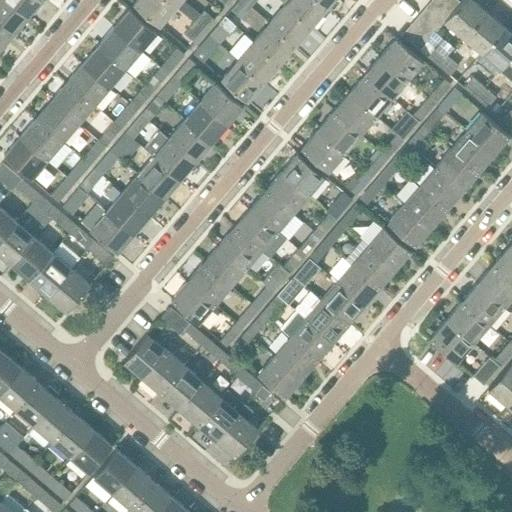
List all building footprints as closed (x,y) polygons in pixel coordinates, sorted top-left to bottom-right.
[(28,16),(9,0),(0,0),(0,23),(12,34),(28,16)] [(9,0),(28,16),(41,0),(9,0)] [(136,0),(133,3),(159,25),(175,7),(167,0),(136,0)] [(241,18),(250,7),(241,0),(238,0),(231,9),(241,18)] [(278,0),(284,5),(310,27),(327,7),(319,0),(278,0)] [(439,0),(431,0),(427,5),(444,20),(445,19),(452,11),(439,0)] [(439,0),(452,11),(460,1),(458,0),(439,0)] [(460,0),(460,1),(452,11),(445,19),(464,35),(485,10),(473,0),(460,0)] [(284,5),(269,23),(294,45),(310,27),(284,5)] [(444,20),(427,5),(418,15),(436,30),(444,20)] [(114,27),(141,50),(157,31),(130,8),(114,27)] [(204,10),(193,22),(204,31),(214,19),(204,10)] [(485,10),(464,35),(483,52),(505,27),(485,10)] [(418,15),(410,25),(428,40),(436,30),(418,15)] [(195,42),(204,31),(193,22),(184,33),(195,42)] [(0,23),(0,48),(12,34),(0,23)] [(219,23),(208,35),(219,44),(229,32),(219,23)] [(294,45),(269,23),(253,41),(279,63),(294,45)] [(402,34),(420,49),(428,40),(410,25),(402,34)] [(114,27),(98,45),(125,68),(134,76),(150,58),(141,50),(114,27)] [(511,33),(505,27),(483,52),(501,68),(511,55),(511,33)] [(210,55),(219,44),(208,35),(199,46),(210,55)] [(380,56),(406,79),(423,60),(396,37),(380,56)] [(253,41),(237,60),(263,82),(279,63),(253,41)] [(82,63),(109,86),(125,68),(98,45),(82,63)] [(427,55),(438,65),(447,55),(436,45),(427,55)] [(177,48),(160,67),(168,73),(184,54),(177,48)] [(459,65),(447,55),(438,65),(450,75),(459,65)] [(511,55),(501,68),(511,77),(511,55)] [(364,74),(391,97),(406,79),(380,56),(364,74)] [(173,77),(180,84),(196,65),(189,58),(173,77)] [(263,82),(237,60),(221,79),(247,101),(263,82)] [(67,81),(94,104),(109,86),(82,63),(67,81)] [(168,73),(160,67),(145,85),(152,91),(168,73)] [(348,92),(375,115),(391,97),(364,74),(348,92)] [(165,102),(180,84),(173,77),(157,95),(165,102)] [(464,87),(476,97),(485,87),(473,77),(464,87)] [(444,78),(428,97),(434,102),(450,83),(444,78)] [(51,99),(78,123),(94,104),(67,81),(51,99)] [(216,82),(200,101),(227,124),(243,105),(216,82)] [(137,110),(152,91),(145,85),(129,103),(137,110)] [(496,96),(485,87),(476,97),(487,107),(496,96)] [(439,107),(446,112),(462,93),(456,88),(439,107)] [(360,133),(375,115),(348,92),(333,110),(360,133)] [(157,95),(141,114),(149,120),(165,102),(157,95)] [(434,102),(428,97),(412,115),(418,120),(434,102)] [(62,141),(78,123),(51,99),(36,118),(62,141)] [(211,142),(227,124),(200,101),(184,119),(211,142)] [(121,128),(137,110),(129,103),(114,121),(121,128)] [(424,125),(430,130),(446,112),(439,107),(424,125)] [(511,128),(511,110),(511,109),(502,119),(511,128)] [(344,151),(360,133),(333,110),(317,128),(344,151)] [(418,120),(412,115),(406,110),(391,128),(397,133),(403,139),(418,120)] [(483,111),(467,130),(494,153),(510,134),(483,111)] [(133,138),(149,120),(141,114),(126,132),(133,138)] [(47,159),(62,141),(36,118),(20,136),(47,159)] [(184,119),(169,137),(196,160),(211,142),(184,119)] [(106,146),(121,128),(114,121),(98,140),(106,146)] [(408,143),(414,148),(430,130),(424,125),(408,143)] [(328,170),(344,151),(317,128),(301,147),(328,170)] [(160,129),(144,147),(153,155),(180,178),(196,160),(169,137),(160,129)] [(478,171),(494,153),(467,130),(451,148),(478,171)] [(126,132),(110,150),(118,157),(133,138),(126,132)] [(403,139),(397,133),(381,152),(387,157),(403,139)] [(31,178),(47,159),(20,136),(4,155),(31,178)] [(106,146),(98,140),(82,158),(90,164),(106,146)] [(393,161),(399,167),(414,148),(408,143),(393,161)] [(462,190),(478,171),(451,148),(436,167),(462,190)] [(95,168),(102,175),(118,157),(110,150),(95,168)] [(297,152),(281,171),(308,194),(324,175),(297,152)] [(153,155),(137,173),(164,197),(180,178),(153,155)] [(74,183),(90,164),(82,158),(67,176),(74,183)] [(374,160),(365,170),(372,175),(380,165),(374,160)] [(3,161),(0,164),(0,178),(12,189),(15,186),(22,177),(3,161)] [(377,180),(383,185),(399,167),(393,161),(377,180)] [(436,167),(420,185),(447,208),(462,190),(436,167)] [(95,168),(79,187),(87,193),(102,175),(95,168)] [(354,176),(346,186),(349,189),(355,194),(372,175),(365,170),(357,180),(354,176)] [(292,212),(308,194),(281,171),(265,189),(292,212)] [(149,215),(164,197),(137,173),(122,192),(149,215)] [(58,201),(74,183),(67,176),(51,195),(58,201)] [(22,177),(15,186),(33,201),(40,193),(22,177)] [(367,204),(383,185),(377,180),(361,198),(367,204)] [(431,226),(447,208),(420,185),(404,203),(431,226)] [(63,205),(70,212),(87,193),(79,187),(63,205)] [(265,189),(250,207),(285,237),(287,239),(303,221),(292,212),(265,189)] [(122,192),(106,210),(133,233),(149,215),(122,192)] [(51,217),(58,209),(40,193),(33,201),(51,217)] [(352,198),(345,193),(329,212),(335,217),(352,198)] [(357,203),(341,222),(347,227),(363,208),(357,203)] [(415,245),(431,226),(404,203),(388,222),(415,245)] [(0,206),(0,239),(16,221),(0,206)] [(261,248),(269,256),(285,237),(250,207),(234,225),(261,248)] [(69,233),(76,224),(58,209),(51,217),(69,233)] [(117,252),(133,233),(106,210),(90,229),(117,252)] [(335,217),(329,212),(314,230),(320,235),(335,217)] [(0,253),(11,263),(34,236),(16,221),(0,239),(0,253)] [(325,240),(331,245),(347,227),(341,222),(325,240)] [(69,233),(87,248),(95,240),(76,224),(69,233)] [(234,225),(218,244),(245,267),(261,248),(234,225)] [(384,226),(368,245),(395,268),(411,250),(384,226)] [(314,230),(298,249),(304,254),(320,235),(314,230)] [(53,252),(34,236),(11,263),(29,279),(53,252)] [(87,248),(106,264),(113,256),(95,240),(87,248)] [(315,263),(331,245),(325,240),(309,258),(315,263)] [(53,252),(29,279),(48,295),(71,268),(80,257),(62,241),(53,252)] [(203,262),(230,285),(245,267),(218,244),(203,262)] [(352,264),(379,287),(395,268),(368,245),(352,264)] [(492,264),(511,280),(511,249),(508,246),(492,264)] [(304,254),(298,249),(282,267),(288,272),(304,254)] [(309,258),(294,276),(304,285),(320,267),(315,263),(309,258)] [(203,262),(187,280),(214,303),(230,285),(203,262)] [(288,272),(282,267),(278,263),(262,281),(267,285),(273,290),(288,272)] [(364,305),(379,287),(352,264),(337,282),(364,305)] [(511,280),(492,264),(477,282),(504,306),(511,296),(511,280)] [(67,311),(90,284),(71,268),(48,295),(67,311)] [(288,304),(304,285),(294,276),(278,295),(284,300),(288,304)] [(198,322),(214,303),(187,280),(171,299),(198,322)] [(348,323),(364,305),(337,282),(321,300),(348,323)] [(489,324),(504,306),(477,282),(461,300),(489,324)] [(273,290),(267,285),(251,303),(257,308),(273,290)] [(310,290),(294,309),(296,310),(332,341),(348,323),(321,300),(310,290)] [(269,318),(284,300),(278,295),(263,313),(269,318)] [(461,300),(445,319),(473,342),(489,324),(461,300)] [(257,308),(251,303),(235,321),(241,327),(257,308)] [(161,317),(180,333),(184,328),(189,322),(170,306),(161,317)] [(296,310),(280,328),(290,336),(317,359),(332,341),(296,310)] [(253,336),(269,318),(263,313),(247,331),(253,336)] [(457,361),(473,342),(445,319),(429,337),(457,361)] [(241,327),(235,321),(219,340),(225,345),(241,327)] [(189,322),(184,328),(202,344),(207,338),(189,322)] [(237,355),(253,336),(247,331),(231,350),(237,355)] [(147,333),(124,360),(142,377),(166,349),(147,333)] [(301,378),(317,359),(290,336),(274,355),(301,378)] [(207,338),(202,344),(220,359),(225,353),(207,338)] [(511,344),(509,342),(494,360),(500,365),(511,350),(511,344)] [(166,349),(142,377),(161,392),(184,365),(166,349)] [(0,353),(0,390),(21,366),(2,351),(0,353)] [(225,353),(220,359),(238,375),(244,369),(225,353)] [(285,397),(301,378),(274,355),(258,373),(285,397)] [(500,365),(494,360),(489,356),(473,375),(484,384),(500,365)] [(488,388),(507,404),(511,398),(511,361),(488,388)] [(202,380),(184,365),(161,392),(179,408),(202,380)] [(39,382),(21,366),(0,390),(0,395),(16,409),(39,382)] [(244,369),(238,375),(257,391),(262,385),(244,369)] [(202,380),(179,408),(197,423),(221,396),(202,380)] [(39,382),(16,409),(34,424),(57,397),(56,397),(59,394),(49,385),(46,388),(39,382)] [(221,396),(197,423),(216,439),(239,411),(245,404),(227,388),(221,396)] [(75,413),(57,397),(34,424),(52,440),(75,413)] [(239,411),(216,439),(234,455),(258,428),(247,418),(253,411),(246,404),(245,404),(239,411)] [(52,440),(70,456),(93,429),(75,413),(52,440)] [(112,445),(93,429),(70,456),(89,472),(112,445)] [(0,444),(10,453),(16,445),(0,431),(0,444)] [(28,468),(34,461),(16,445),(10,453),(28,468)] [(116,448),(93,475),(112,492),(135,465),(116,448)] [(0,463),(0,465),(17,480),(24,473),(6,457),(0,463)] [(46,484),(53,476),(34,461),(28,468),(46,484)] [(154,480),(135,465),(112,492),(130,507),(154,480)] [(24,473),(17,480),(36,496),(42,488),(24,473)] [(65,500),(71,492),(53,476),(46,484),(65,500)] [(154,480),(130,507),(136,511),(157,511),(172,496),(154,480)] [(54,511),(61,505),(42,488),(36,496),(54,511)] [(21,511),(25,508),(7,493),(0,500),(0,511),(21,511)] [(78,511),(94,511),(76,496),(69,504),(78,511)] [(189,511),(190,511),(172,496),(157,511),(189,511)]
